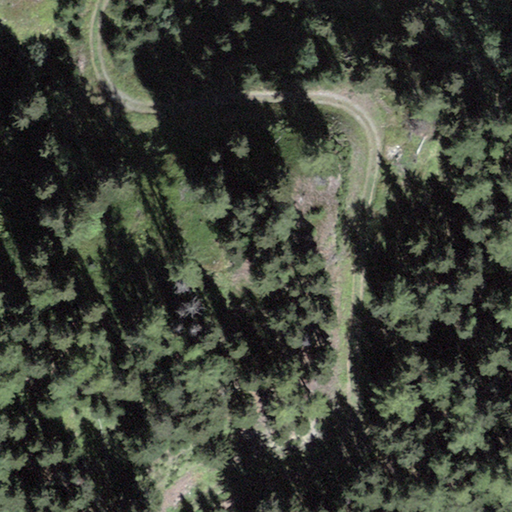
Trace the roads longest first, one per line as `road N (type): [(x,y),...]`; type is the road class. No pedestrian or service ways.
road 1 (track): [(370,158),(342,432),(328,459),(304,479),(223,496),(198,511)]
road 2 (track): [(370,158),(381,126),(368,104),(341,94),(226,98),(153,114),(117,105),(94,77),(88,39),(97,0)]
